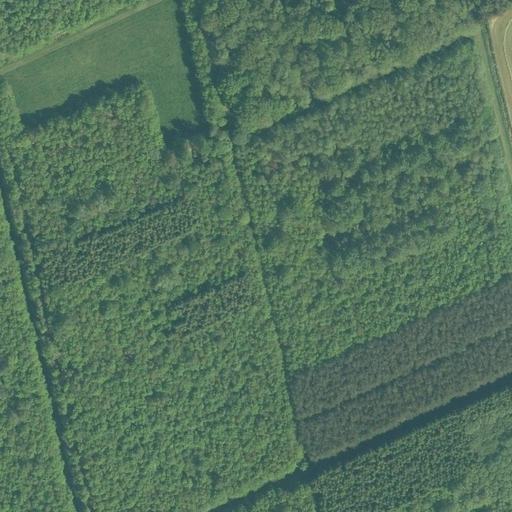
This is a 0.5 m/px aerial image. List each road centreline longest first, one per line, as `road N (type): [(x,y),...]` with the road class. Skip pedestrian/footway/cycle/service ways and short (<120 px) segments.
road 1 (track): [(511,377),(309,469),(201,0)]
road 2 (track): [(229,114),(472,7),(511,179)]
road 3 (track): [(0,140),(86,511)]
road 4 (track): [(235,138),(477,28)]
